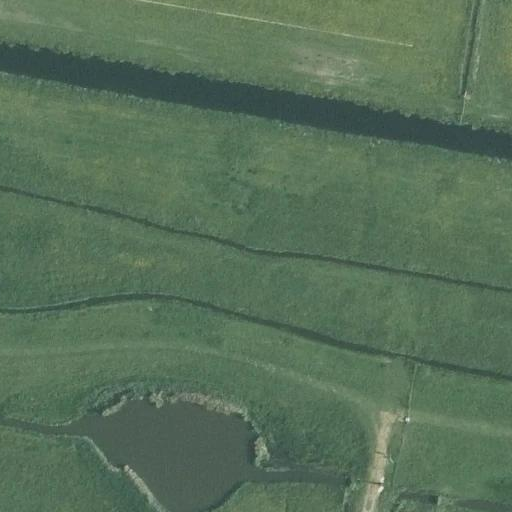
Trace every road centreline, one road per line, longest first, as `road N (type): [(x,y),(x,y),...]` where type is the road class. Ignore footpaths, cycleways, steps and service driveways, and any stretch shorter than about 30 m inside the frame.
road 1 (track): [(379,413),(288,370),(208,347),(0,346)]
road 2 (track): [(511,424),(404,408),(379,413)]
